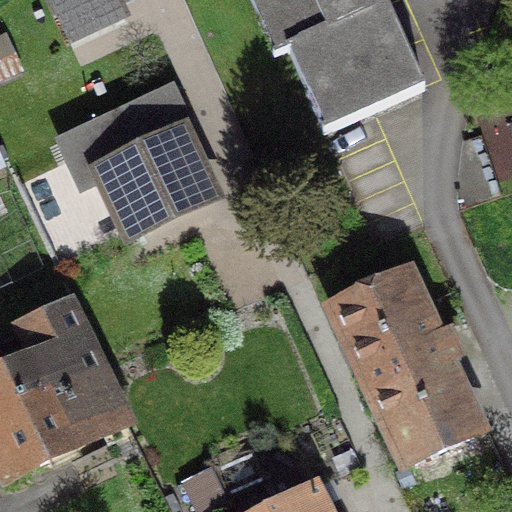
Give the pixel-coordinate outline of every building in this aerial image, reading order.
[(156,0),(71,0),(95,51),(154,25),(145,5),(156,0)] [(275,0),(295,47),(309,41),(350,134),(448,92),(408,0),(275,0)] [(187,89),(80,139),(104,190),(122,182),(158,259),(247,217),(187,89)] [(425,273),(344,308),(420,480),(501,445),(425,273)] [(154,444),(81,298),(27,325),(45,361),(0,383),(0,432),(35,502),(154,444)] [(364,511),(350,481),(281,511),(364,511)]
